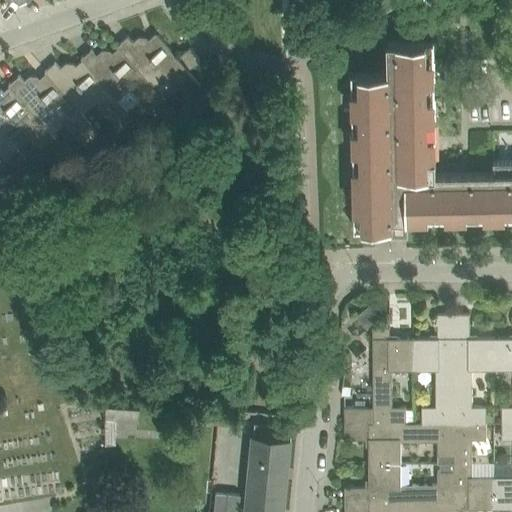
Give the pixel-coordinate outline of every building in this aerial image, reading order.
[(129,35),(119,44),(154,85),(155,85),(168,74),(178,85),(187,96),(201,83),(157,32),(149,38),(147,36),(140,35),(134,40),(129,35)] [(389,72),(352,73),(355,228),(392,228),(392,236),(407,236),(407,219),(511,216),(511,159),(494,160),(494,171),(437,172),(434,42),(388,43),(389,72)] [(93,48),(82,57),(118,98),(119,98),(132,87),(142,98),(151,109),(152,107),(165,96),(155,85),(154,85),(119,44),(118,44),(120,46),(113,51),(111,49),(103,48),(97,54),(93,48)] [(201,60),(200,59),(192,47),(181,54),(191,67),(201,60)] [(56,61),(46,70),(82,111),(95,100),(114,122),(116,120),(127,111),(129,109),(119,98),(118,98),(82,57),(83,59),(77,64),(75,62),(67,61),(61,66),(56,61)] [(20,74),(10,83),(46,124),(59,113),(69,124),(78,135),(81,132),(91,124),(92,122),(82,111),(46,70),(47,72),(41,77),(39,75),(31,74),(25,79),(20,74)] [(0,126),(9,137),(10,137),(18,146),(31,135),(42,148),(43,147),(54,137),(56,136),(46,124),(10,83),(9,83),(11,85),(4,90),(2,88),(0,87),(0,126)] [(204,88),(177,111),(183,119),(202,113),(216,101),(204,88)] [(127,111),(116,120),(125,131),(136,121),(127,111)] [(91,124),(81,132),(91,143),(101,135),(91,124)] [(0,154),(5,161),(14,154),(19,149),(20,149),(10,137),(9,137),(0,126),(0,154)] [(54,137),(43,147),(50,155),(61,145),(54,137)] [(14,154),(12,156),(20,165),(27,158),(19,149),(14,154)] [(375,300),(368,306),(377,318),(385,312),(375,300)] [(438,337),(414,336),(415,368),(436,368),(436,405),(422,405),(422,421),(455,421),(454,312),(438,312),(438,337)] [(471,312),(454,312),(455,421),(487,421),(487,405),(473,405),(473,368),(494,368),(494,336),(471,336),(471,312)] [(345,406),(345,422),(407,421),(407,405),(393,405),(393,368),(415,368),(414,336),(391,336),(391,326),(374,326),(374,406),(345,406)] [(511,335),(494,336),(494,368),(511,368),(511,404),(502,405),(502,421),(511,421),(511,335)] [(141,421),(141,407),(108,405),(105,444),(115,445),(117,419),(141,421)] [(345,422),(345,438),(370,438),(370,462),(402,462),(402,440),(439,440),(439,462),(440,462),(455,462),(455,421),(422,421),(407,421),(345,422)] [(487,421),(455,421),(455,462),(455,469),(455,502),(455,511),(471,511),(471,507),(495,507),(495,475),(473,475),(473,438),(487,438),(487,421)] [(511,474),(495,475),(495,507),(511,506),(511,421),(502,421),(502,438),(511,438),(511,474)] [(283,511),(283,510),(285,511),(285,509),(289,510),(289,509),(284,508),(285,496),(287,496),(287,494),(285,494),(286,482),(288,482),(291,482),(291,481),(288,481),(288,480),(286,480),(287,468),(289,468),(289,467),(293,468),(293,467),(289,466),(289,465),(288,465),(289,454),(291,454),(291,452),(289,451),(290,436),(297,437),(297,436),(290,435),(291,428),(298,429),(298,428),(255,424),(253,449),(251,449),(250,451),(253,452),(252,462),(250,462),(249,465),(252,465),(251,476),(249,476),(248,479),(250,479),(249,491),(247,490),(247,493),(249,493),(249,495),(217,492),(215,511),(283,511)] [(346,486),(346,502),(455,502),(455,469),(440,469),(439,469),(439,484),(402,483),(402,462),(370,462),(370,486),(346,486)] [(455,511),(455,502),(346,502),(345,511),(455,511)]
